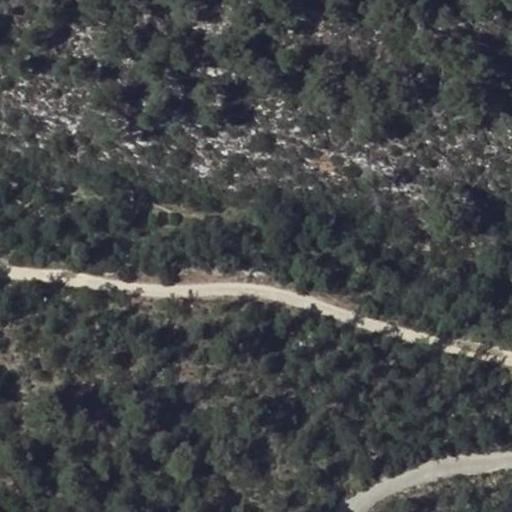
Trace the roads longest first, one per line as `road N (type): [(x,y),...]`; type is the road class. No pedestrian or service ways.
road 1 (track): [(511,362),(294,304),(106,286),(0,265)]
road 2 (track): [(355,511),(380,485),(511,459)]
